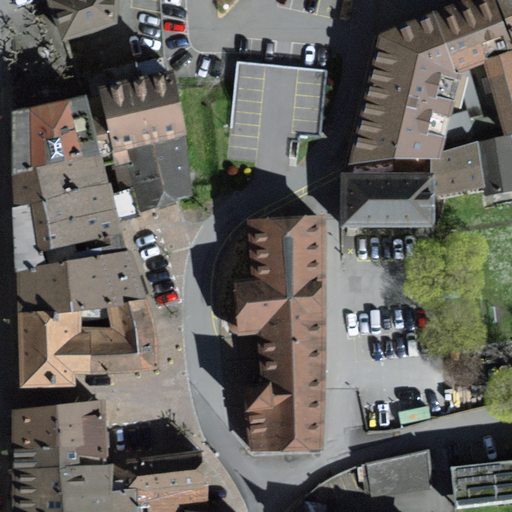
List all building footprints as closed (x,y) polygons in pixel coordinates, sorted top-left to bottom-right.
[(109,0),(41,0),(57,39),(110,22),(109,0)] [(511,133),(511,81),(503,52),(486,0),(464,0),(428,11),(448,77),(477,68),(499,138),(511,133)] [(511,0),(486,0),(503,52),(511,49),(511,0)] [(448,77),(428,11),(374,34),(345,165),(435,163),(448,77)] [(94,90),(106,150),(109,165),(125,163),(123,148),(179,137),(166,69),(93,85),(94,90)] [(3,111),(4,177),(106,150),(94,90),(83,93),(3,111)] [(178,198),(187,194),(179,137),(123,148),(125,163),(135,215),(142,212),(178,198)] [(100,183),(97,168),(109,165),(106,150),(4,177),(6,208),(100,183)] [(97,168),(100,183),(109,212),(111,223),(135,215),(125,163),(109,165),(97,168)] [(425,177),(334,177),(334,227),(425,227),(425,177)] [(109,212),(100,183),(6,208),(7,232),(109,212)] [(111,223),(109,212),(7,232),(8,262),(35,258),(35,252),(115,237),(111,223)] [(317,219),(240,221),(242,277),(226,277),(227,312),(227,337),(255,336),(256,387),(235,388),(236,408),(236,416),(245,416),(246,454),(323,452),(317,219)] [(123,252),(35,265),(35,258),(8,262),(10,289),(11,312),(122,307),(121,301),(141,300),(123,252)] [(121,301),(122,307),(11,312),(15,389),(63,386),(63,373),(152,371),(153,331),(141,300),(121,301)] [(96,405),(8,412),(8,451),(72,452),(98,451),(96,405)] [(362,458),(368,492),(433,481),(427,447),(362,458)] [(129,511),(130,501),(130,492),(123,492),(105,492),(105,476),(105,468),(72,467),(72,452),(8,451),(14,511),(129,511)] [(195,452),(119,461),(123,492),(130,492),(130,501),(200,492),(195,452)] [(511,462),(445,470),(449,511),(453,511),(511,505),(511,462)]
